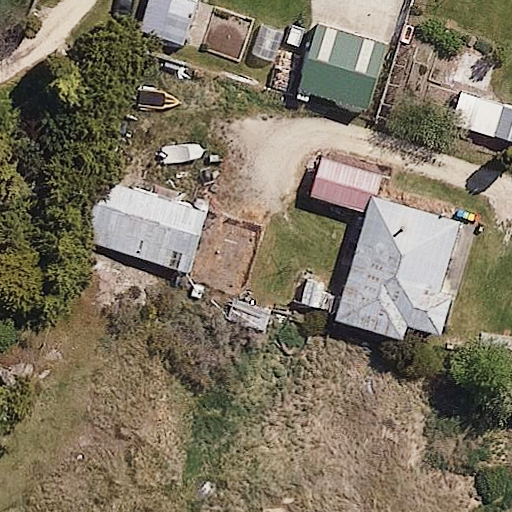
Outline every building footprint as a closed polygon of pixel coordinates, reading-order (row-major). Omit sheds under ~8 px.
[(206,0),(154,0),(141,38),(188,54),(206,0)] [(394,41),(319,18),(297,93),(372,115),(394,41)] [(511,94),(459,77),(443,123),(511,146),(511,94)] [(390,171),(331,150),(315,195),(364,213),(328,313),(399,339),(405,322),(440,334),(455,292),(443,288),(465,227),(380,197),(390,171)] [(205,211),(91,174),(70,238),(184,275),(205,211)]
